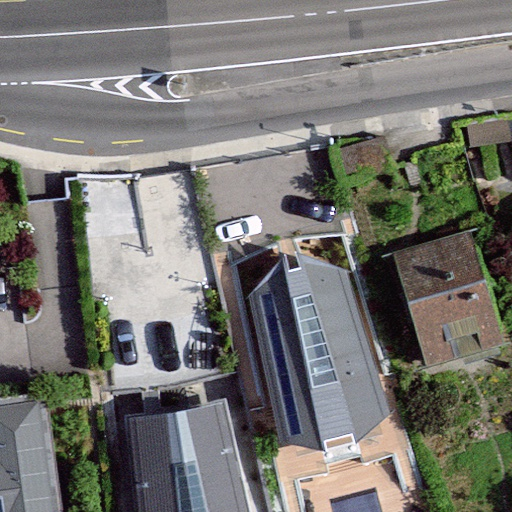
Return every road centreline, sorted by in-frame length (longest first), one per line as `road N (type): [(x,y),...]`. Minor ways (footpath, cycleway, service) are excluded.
road 1 (tertiary): [(0,98),(156,122),(511,66)]
road 2 (primary): [(0,37),(432,0)]
